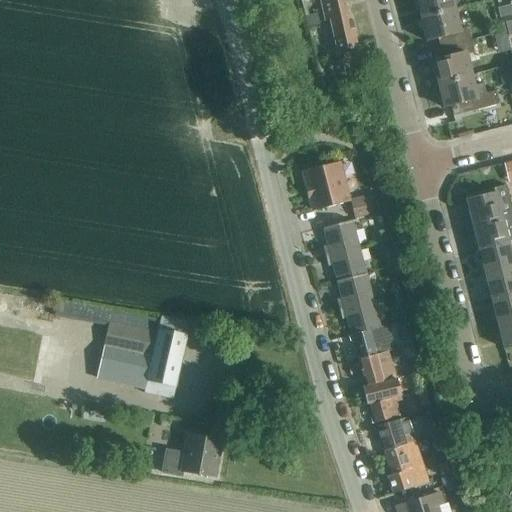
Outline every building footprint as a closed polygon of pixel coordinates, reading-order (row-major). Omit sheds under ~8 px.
[(330,22),(338,53),(357,48),(345,0),(320,0),(326,23),(330,22)] [(414,0),(419,18),(454,10),(451,0),(414,0)] [(511,14),(511,2),(495,7),(498,18),(511,14)] [(436,39),(439,49),(470,41),(467,28),(459,30),(454,10),(419,18),(425,42),(436,39)] [(430,61),(436,85),(470,76),(465,55),(473,53),(470,41),(439,49),(441,59),(430,61)] [(506,68),(497,70),(501,87),(510,85),(506,68)] [(470,76),(436,85),(441,108),(449,106),(452,116),(498,105),(495,92),(476,96),(470,76)] [(303,172),(307,188),(306,189),(309,199),(310,198),(313,212),(349,203),(338,163),(303,172)] [(465,201),(471,226),(501,218),(511,215),(511,212),(505,185),(492,188),(494,194),(465,201)] [(374,215),(370,196),(350,200),(354,219),(374,215)] [(511,215),(471,226),(477,251),(507,243),(511,241),(511,215)] [(322,247),(325,256),(359,248),(352,222),(323,229),(327,246),(322,247)] [(380,242),(387,240),(384,231),(377,232),(380,242)] [(387,240),(380,242),(383,253),(389,252),(387,240)] [(477,251),(483,276),(511,268),(511,263),(507,243),(477,251)] [(332,265),(336,283),(366,275),(359,248),(325,256),(327,266),(332,265)] [(511,268),(483,276),(489,300),(511,294),(511,268)] [(336,302),(339,311),(373,303),(366,275),(336,283),(341,301),(336,302)] [(391,286),(394,297),(401,296),(398,284),(391,286)] [(511,294),(489,300),(495,325),(511,320),(511,294)] [(394,297),(396,307),(403,306),(401,296),(394,297)] [(350,336),(352,336),(377,329),(380,329),(373,303),(339,311),(342,322),(346,321),(350,336)] [(144,394),(172,400),(189,323),(160,318),(157,333),(109,324),(104,348),(151,358),(144,394)] [(511,320),(495,325),(501,350),(511,347),(511,320)] [(407,321),(396,323),(401,343),(412,340),(407,321)] [(352,336),(358,360),(384,354),(377,329),(352,336)] [(358,360),(365,388),(393,381),(386,353),(384,354),(358,360)] [(367,406),(369,405),(397,398),(393,381),(365,388),(362,389),(367,406)] [(397,398),(369,405),(374,424),(398,418),(395,404),(399,403),(397,398)] [(108,421),(108,402),(85,402),(85,421),(108,421)] [(377,427),(385,451),(410,443),(414,442),(406,418),(377,427)] [(424,422),(429,437),(437,435),(431,419),(424,422)] [(215,478),(221,441),(187,435),(184,452),(165,449),(162,467),(161,474),(176,477),(182,478),(183,473),(215,478)] [(437,435),(429,437),(434,453),(442,450),(437,435)] [(410,443),(385,451),(383,452),(391,476),(387,478),(393,494),(424,485),(421,476),(424,475),(418,455),(414,456),(410,443)] [(438,511),(437,507),(443,505),(439,493),(397,506),(398,511),(438,511)]
